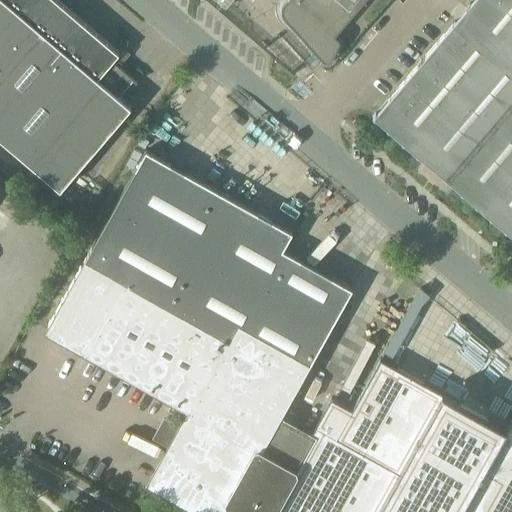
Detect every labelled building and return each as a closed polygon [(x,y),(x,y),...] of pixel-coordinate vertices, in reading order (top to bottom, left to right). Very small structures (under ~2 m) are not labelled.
[(120,52),(60,0),(0,0),(0,134),(12,145),(61,188),(98,145),(132,106),(120,96),(136,78),(114,59),(120,52)] [(287,0),(287,1),(286,1),(285,2),(285,3),(284,4),(284,5),(283,6),(283,7),(283,8),(283,9),(283,10),(283,11),(283,12),(283,14),(284,15),(284,16),(285,16),(285,17),(313,48),(323,59),(324,59),(325,60),(326,60),(327,60),(328,60),(329,60),(330,60),(331,59),(332,58),(333,57),(340,43),(340,42),(340,41),(341,41),(340,40),(340,39),(340,38),(339,37),(339,36),(334,32),(336,29),(338,31),(364,0),(287,0)] [(511,233),(511,0),(467,0),(371,113),(408,145),(511,233)] [(146,149),(45,331),(68,344),(64,351),(77,358),(81,351),(121,373),(172,402),(185,410),(190,412),(182,427),(173,422),(163,440),(172,444),(170,448),(151,481),(206,511),(226,511),(231,505),(241,510),(290,422),(280,417),(351,289),(281,250),(291,231),(146,149)] [(290,422),(241,510),(244,511),(511,511),(511,420),(507,428),(390,363),(381,358),(352,409),(331,398),(317,426),(312,434),(290,422)] [(185,410),(172,402),(169,409),(181,416),(185,410)]
